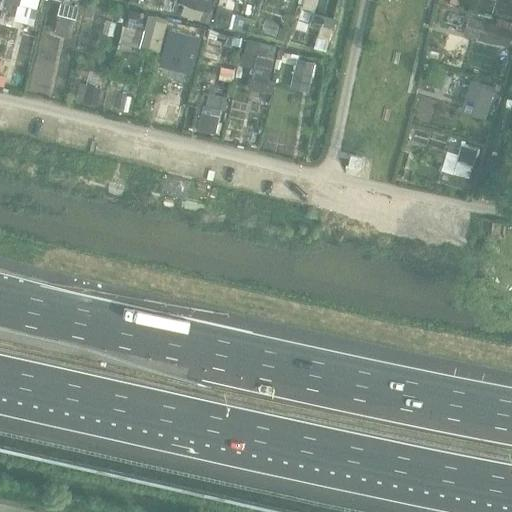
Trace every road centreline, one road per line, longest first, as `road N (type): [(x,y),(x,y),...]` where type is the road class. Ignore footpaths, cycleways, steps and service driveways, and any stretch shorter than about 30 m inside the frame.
road 1 (motorway): [(0,375),(511,487)]
road 2 (motorway): [(511,417),(0,307)]
